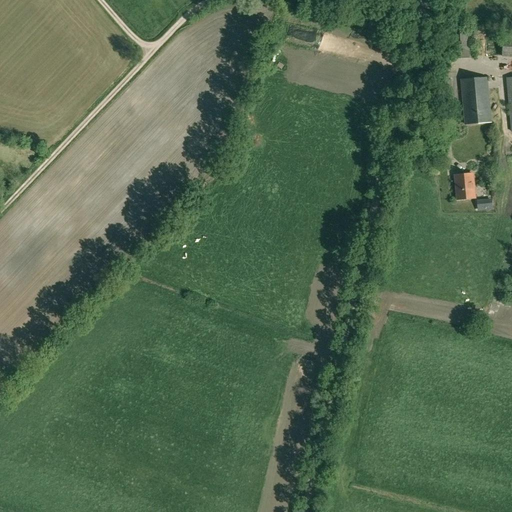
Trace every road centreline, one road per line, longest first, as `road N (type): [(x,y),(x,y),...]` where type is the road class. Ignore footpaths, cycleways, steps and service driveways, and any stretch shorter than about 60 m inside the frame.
road 1 (unclassified): [(301,511),(424,0)]
road 2 (track): [(0,211),(150,53)]
